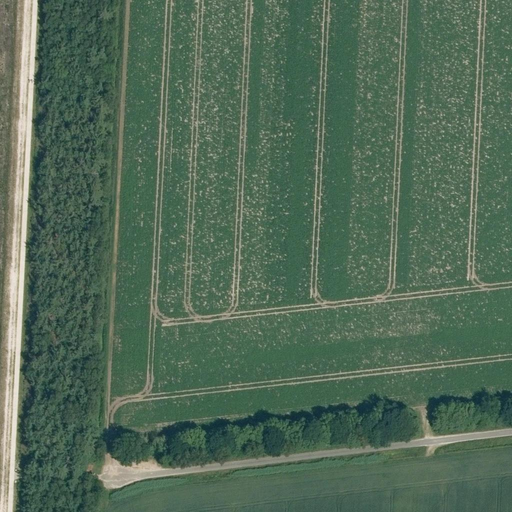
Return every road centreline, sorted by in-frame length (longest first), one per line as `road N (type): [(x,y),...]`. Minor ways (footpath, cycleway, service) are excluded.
road 1 (track): [(0,511),(26,0)]
road 2 (unclassified): [(116,475),(511,432)]
